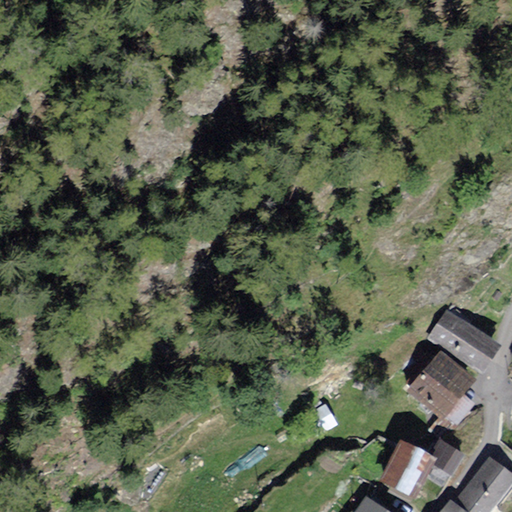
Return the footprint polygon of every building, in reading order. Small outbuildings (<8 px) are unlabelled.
[(494,348),(445,316),(431,337),(479,370),(494,348)] [(437,351),(404,390),(440,421),(473,383),(437,351)] [(403,447),(384,483),(409,495),(427,460),(403,447)] [(511,484),(488,464),(447,511),(492,511),(511,490),(511,484)] [(384,511),(369,502),(361,511),(384,511)]
